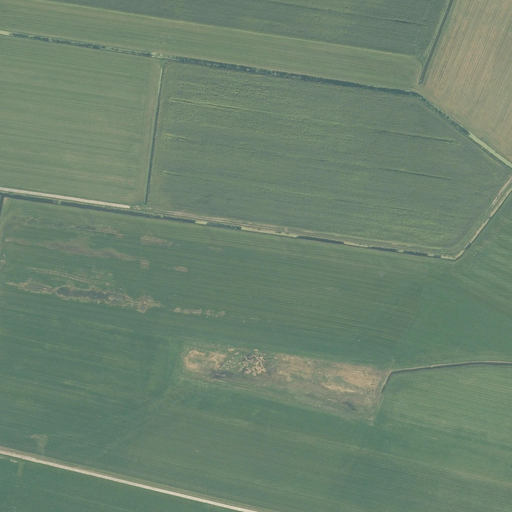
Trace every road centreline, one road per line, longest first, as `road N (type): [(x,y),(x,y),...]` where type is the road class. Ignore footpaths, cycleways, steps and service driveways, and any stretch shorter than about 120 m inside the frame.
road 1 (track): [(0,452),(249,511)]
road 2 (track): [(0,188),(128,207)]
